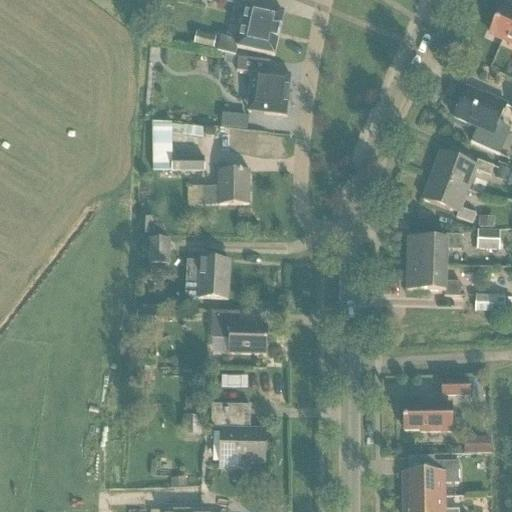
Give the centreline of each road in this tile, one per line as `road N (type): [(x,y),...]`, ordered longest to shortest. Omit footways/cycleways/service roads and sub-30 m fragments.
road 1 (tertiary): [(348,511),(345,235)]
road 2 (residential): [(324,0),(300,201),(309,226),(345,235)]
road 3 (tertiary): [(345,235),(438,0)]
